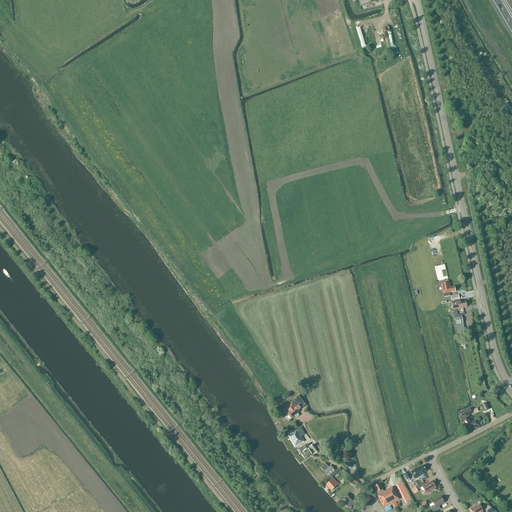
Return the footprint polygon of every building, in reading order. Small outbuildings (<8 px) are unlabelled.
[(450,296),(449,293),(455,292),(454,287),(450,288),(449,283),(442,285),(444,297),(450,296)] [(461,300),(452,302),(453,310),(452,310),(454,318),(455,318),(461,317),(461,315),(457,315),(456,309),(460,309),(467,307),(466,302),(461,303),(461,300)] [(306,405),(299,396),(295,398),(297,400),(285,409),(287,412),(287,413),(291,419),(294,416),(296,418),(299,416),(298,414),(299,412),(298,411),(306,405)] [(470,409),(460,413),(462,417),(463,417),(464,420),(468,429),(472,427),(472,426),(477,424),(475,421),(470,423),(468,418),(467,415),(472,413),(470,409)] [(295,438),(292,440),(296,447),(304,442),(300,436),(304,433),(301,428),(295,430),(297,433),(293,435),(295,438)] [(511,443),(511,440),(508,433),(502,436),(508,446),(511,443)] [(337,441),(338,441),(337,438),(332,441),(331,439),(323,443),(325,449),(333,445),(333,443),(337,441)] [(497,439),(491,441),(496,451),(502,449),(497,439)] [(496,451),(491,441),(486,444),(491,454),(496,451)] [(310,452),(313,450),(315,454),(319,452),(314,445),(308,449),(301,454),(305,459),(311,454),(310,452)] [(480,447),(474,450),(480,460),(485,457),(480,447)] [(480,460),(474,450),(469,453),(472,460),(470,461),(473,467),(475,466),(474,463),(480,460)] [(328,477),(335,471),(330,466),(329,467),(324,471),(324,472),(328,477)] [(415,479),(424,474),(424,473),(426,471),(423,466),(420,468),(419,467),(411,472),(415,479)] [(340,470),(339,468),(324,482),(326,484),(332,479),(332,478),(340,470)] [(483,484),(490,480),(485,470),(478,474),(483,484)] [(332,491),(338,485),(333,479),(326,485),(332,491)] [(412,500),(403,481),(397,484),(406,503),(412,500)] [(422,487),(426,494),(433,490),(435,490),(435,488),(436,488),(436,486),(434,486),(432,481),(425,485),(423,482),(417,486),(419,489),(422,487)] [(383,508),(399,499),(395,491),(394,491),(392,488),(382,493),(381,491),(383,490),(380,484),(374,487),(377,493),(378,492),(379,494),(377,495),(383,508)] [(347,494),(344,497),(347,501),(345,503),(348,507),(350,506),(354,510),(358,506),(347,494)] [(373,504),(369,496),(360,501),(364,508),(373,504)] [(441,497),(432,502),(435,506),(431,508),(433,511),(434,511),(440,509),(439,506),(444,503),(441,497)]
